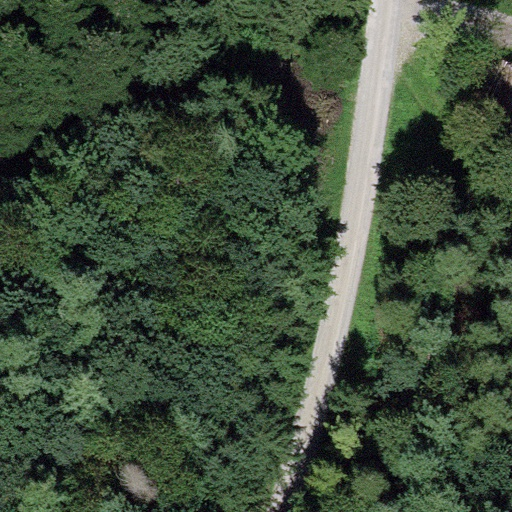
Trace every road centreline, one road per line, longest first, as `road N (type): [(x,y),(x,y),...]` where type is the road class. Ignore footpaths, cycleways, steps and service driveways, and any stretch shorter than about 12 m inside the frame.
road 1 (track): [(288,511),(306,464),(387,0)]
road 2 (track): [(387,2),(511,32)]
